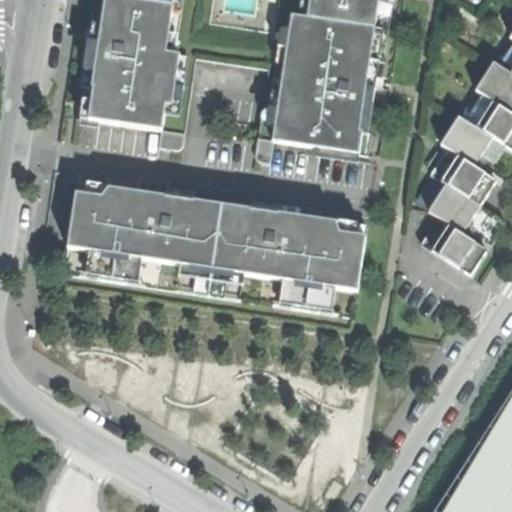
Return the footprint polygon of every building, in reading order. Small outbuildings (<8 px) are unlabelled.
[(92,0),(88,31),(99,33),(98,40),(97,45),(86,44),(75,121),(160,133),(158,150),(175,153),(182,148),(191,83),(188,79),(176,77),(178,59),(187,60),(191,34),(196,0),(92,0)] [(282,0),(280,15),(275,15),(270,46),(268,71),(267,79),(281,81),(278,99),(264,97),(255,157),(260,165),(270,166),(273,144),(367,157),(370,134),(368,133),(374,89),(366,88),(368,74),(369,61),(384,63),(391,0),(282,0)] [(421,245),(470,277),(477,268),(497,236),(506,223),(480,207),(489,194),(496,183),(499,185),(503,179),(489,169),(497,156),(503,147),(511,152),(511,33),(509,37),(511,39),(511,47),(506,57),(499,67),(494,63),(475,92),(482,96),(472,111),(465,122),(459,118),(440,145),(446,150),(438,162),(430,175),(445,186),(428,212),(437,219),(421,245)] [(194,61),(268,71),(270,46),(191,34),(187,60),(178,59),(176,77),(188,79),(191,83),(194,61)] [(267,79),(264,97),(278,99),(281,81),(267,79)] [(353,319),(367,228),(280,216),(278,217),(264,215),(252,213),(250,212),(194,204),(193,205),(180,203),(167,201),(166,200),(77,187),(63,277),(353,319)] [(511,511),(511,402),(445,511),(511,511)]
